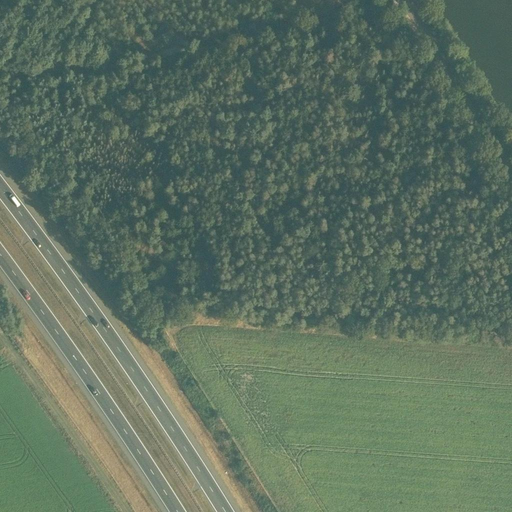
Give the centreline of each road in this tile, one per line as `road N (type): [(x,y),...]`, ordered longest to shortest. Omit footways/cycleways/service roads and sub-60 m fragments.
road 1 (motorway): [(222,511),(0,189)]
road 2 (motorway): [(0,258),(174,511)]
road 3 (track): [(0,330),(125,511)]
road 4 (unclassified): [(511,182),(401,0)]
road 5 (track): [(172,52),(318,28)]
